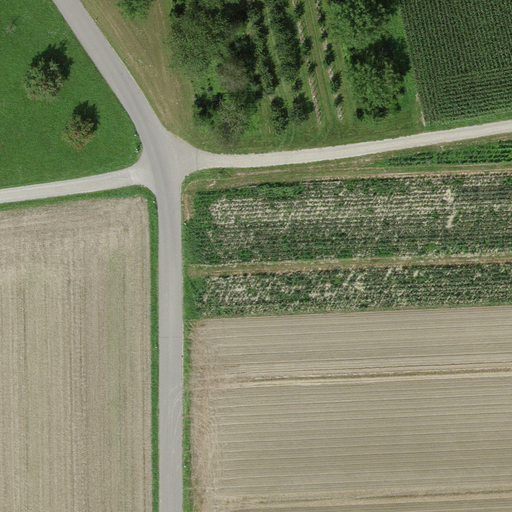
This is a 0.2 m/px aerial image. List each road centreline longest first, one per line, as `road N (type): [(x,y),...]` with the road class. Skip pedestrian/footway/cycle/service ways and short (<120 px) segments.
road 1 (track): [(166,168),(511,125)]
road 2 (unclassified): [(166,168),(171,511)]
road 3 (unclassified): [(65,0),(154,132),(166,168)]
road 4 (unclassified): [(0,196),(166,168)]
